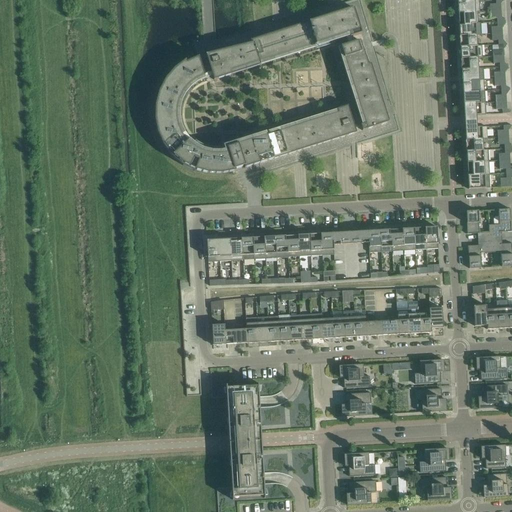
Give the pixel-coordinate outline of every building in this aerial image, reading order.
[(503,0),(495,0),(496,4),(490,4),(490,11),(501,11),(501,4),(503,0)] [(479,1),(458,2),(458,13),(480,12),(479,1)] [(206,54),(211,73),(202,77),(227,148),(235,169),(244,166),(245,168),(356,133),(362,131),(389,122),(368,65),(360,41),(363,39),(362,34),(353,8),(223,49),(223,50),(206,54)] [(501,11),(490,11),(491,18),(497,18),(497,22),(506,22),(502,17),(501,11)] [(480,12),(458,13),(459,25),(478,23),(478,12),(480,12)] [(506,22),(497,22),(497,27),(491,27),(492,34),(503,33),(502,27),(506,22)] [(478,23),(459,25),(460,36),(477,35),(476,24),(478,24),(478,23)] [(503,40),(503,33),(492,34),(492,41),(498,40),(499,45),(507,45),(503,40)] [(477,35),(460,36),(460,47),(482,46),(477,46),(477,35)] [(507,45),(499,45),(499,50),(493,50),(493,57),(504,56),(504,50),(507,45)] [(482,46),(460,47),(461,59),(483,57),(482,46)] [(504,56),(493,57),(493,64),(500,63),(500,68),(508,67),(504,63),(504,56)] [(234,171),(235,171),(236,171),(235,169),(244,166),(245,168),(356,133),(348,106),(336,109),(338,113),(231,146),(227,148),(229,152),(220,154),(211,154),(202,152),(194,147),(187,142),(182,134),(178,126),(176,117),(177,108),(179,99),(183,91),(189,85),(196,79),(202,77),(204,76),(205,75),(199,57),(198,57),(187,62),(186,60),(185,61),(174,68),(174,69),(165,79),(165,80),(159,91),(158,92),(155,104),(155,106),(155,118),(155,119),(157,132),(158,133),(163,145),(164,146),(171,156),(172,157),(182,165),(183,166),(194,172),(195,172),(196,170),(208,173),(222,174),(234,171)] [(483,58),(483,57),(461,59),(462,70),(483,69),(483,68),(478,69),(478,58),(483,58)] [(508,67),(500,68),(500,72),(494,73),(494,80),(505,79),(505,72),(508,67)] [(484,80),(483,69),(462,70),(462,81),(484,80)] [(506,86),(505,79),(494,80),(495,86),(501,86),(501,91),(510,90),(506,86)] [(485,92),(484,80),(462,81),(463,93),(485,92)] [(510,90),(501,91),(501,95),(495,96),(496,102),(507,102),(506,95),(510,90)] [(485,92),(463,93),(463,104),(485,103),(485,92)] [(507,109),(507,102),(496,102),(496,110),(502,109),(502,114),(511,113),(507,109)] [(485,103),(463,104),(464,116),(476,115),(481,115),(480,104),(485,103)] [(476,115),(464,116),(465,122),(465,128),(477,128),(477,122),(476,115)] [(498,138),(509,138),(508,130),(511,125),(503,126),(503,131),(497,131),(498,138)] [(487,127),(477,128),(465,128),(466,140),(483,139),(487,139),(487,127)] [(509,138),(498,138),(498,145),(504,145),(505,149),(511,148),(511,147),(509,144),(509,138)] [(483,150),(483,139),(466,140),(466,152),(488,150),(483,150)] [(511,148),(505,149),(505,154),(499,154),(499,161),(510,160),(510,154),(511,150),(511,148)] [(488,150),(466,152),(467,163),(489,162),(488,150)] [(511,170),(511,169),(510,160),(499,161),(499,170),(506,170),(506,174),(511,173),(511,170)] [(489,162),(467,163),(468,176),(489,175),(489,162)] [(511,173),(506,174),(506,178),(500,179),(501,188),(511,187),(511,178),(511,176),(511,173)] [(489,175),(468,176),(468,190),(485,189),(485,175),(489,175)] [(490,239),(502,238),(501,232),(511,232),(510,209),(498,210),(499,225),(489,225),(490,239)] [(490,239),(489,225),(488,225),(489,232),(479,233),(478,211),(466,212),(467,234),(478,234),(478,240),(490,239)] [(437,227),(425,228),(426,250),(438,249),(437,227)] [(426,250),(425,228),(414,229),(415,250),(426,250)] [(404,251),(402,229),(389,230),(390,238),(392,238),(392,252),(404,251)] [(415,250),(414,229),(402,229),(404,251),(415,250)] [(389,230),(380,231),(381,252),(381,247),(392,247),(392,252),(392,238),(390,238),(389,230)] [(368,231),(356,232),(350,232),(351,244),(369,243),(368,231)] [(381,252),(380,231),(368,231),(369,243),(369,253),(381,252)] [(350,232),(345,233),(332,233),(333,245),(334,245),(351,244),(350,232)] [(332,233),(321,234),(322,256),(334,255),(334,245),(333,245),(332,233)] [(321,234),(310,235),(311,256),(322,256),(321,234)] [(299,257),(298,235),(285,236),(285,244),(287,244),(288,258),(299,257)] [(311,256),(310,235),(298,235),(299,257),(311,256)] [(285,236),(275,237),(277,258),(288,258),(287,244),(285,244),(285,236)] [(265,259),(264,237),(253,238),(254,260),(265,259)] [(275,237),(264,237),(265,259),(277,258),(275,237)] [(254,260),(253,238),(241,239),(243,260),(243,256),(253,255),(253,260),(254,260)] [(502,238),(490,239),(491,253),(501,252),(502,267),(511,266),(511,243),(502,244),(502,238)] [(230,239),(219,240),(220,262),(231,261),(230,239)] [(241,239),(230,239),(231,261),(243,260),(241,239)] [(490,239),(478,240),(478,246),(468,246),(469,269),(481,268),(481,254),(491,253),(490,239)] [(220,262),(219,240),(207,241),(208,262),(220,262)] [(335,270),(323,271),(324,282),(328,282),(328,277),(330,276),(331,281),(336,281),(335,270)] [(310,278),(309,271),(300,272),(301,283),(312,283),(312,278),(310,278)] [(473,294),(485,294),(485,291),(485,285),(472,287),(473,294)] [(441,296),(441,289),(429,289),(429,294),(429,297),(441,296)] [(223,301),(211,303),(211,311),(224,310),(223,301)] [(507,301),(496,301),(496,309),(507,308),(508,308),(507,301)] [(486,326),(485,306),(474,306),(475,327),(486,326)] [(486,306),(485,306),(486,326),(487,326),(487,330),(497,329),(496,309),(486,310),(486,306)] [(431,309),(432,329),(443,328),(442,308),(431,309)] [(507,308),(496,309),(497,329),(509,328),(507,308)] [(429,313),(420,313),(421,333),(431,333),(431,329),(432,329),(431,309),(429,309),(429,313)] [(421,333),(420,313),(408,314),(410,334),(421,333)] [(408,314),(397,315),(397,321),(398,335),(410,334),(408,314)] [(356,337),(355,317),(344,318),(345,338),(356,337)] [(367,337),(366,323),(366,317),(355,317),(356,337),(367,337)] [(258,343),(257,318),(246,319),(246,329),(247,344),(258,343)] [(257,318),(258,343),(269,342),(268,322),(257,323),(257,318)] [(334,338),(333,318),(322,319),(323,339),(334,338)] [(345,338),(344,318),(333,318),(334,338),(345,338)] [(322,319),(311,320),(312,340),(323,339),(322,319)] [(301,340),(300,320),(289,321),(291,341),(301,340)] [(311,320),(300,320),(301,340),(312,340),(311,320)] [(289,321),(279,322),(280,342),(291,341),(289,321)] [(382,336),(382,321),(377,322),(366,323),(367,337),(382,336)] [(398,335),(397,321),(382,321),(382,336),(398,335)] [(279,322),(268,322),(269,342),(280,342),(279,322)] [(227,331),(227,330),(225,331),(225,325),(212,325),(213,345),(228,345),(228,344),(226,344),(225,331),(227,331)] [(246,329),(235,330),(236,344),(247,344),(246,329)] [(236,344),(235,330),(231,330),(227,330),(227,331),(225,331),(226,344),(228,344),(228,345),(231,344),(236,344)] [(506,369),(500,369),(500,357),(476,359),(477,370),(480,370),(481,381),(507,379),(506,369)] [(443,360),(420,362),(420,373),(414,374),(415,384),(441,383),(440,372),(444,372),(443,360)] [(340,378),(344,378),(344,388),(370,387),(369,376),(363,377),(363,365),(339,366),(340,378)] [(227,385),(226,385),(226,388),(226,397),(226,398),(228,419),(228,423),(228,425),(228,427),(228,430),(229,434),(229,435),(229,436),(229,440),(229,446),(229,449),(229,450),(229,451),(230,455),(230,458),(230,460),(230,461),(230,466),(232,488),(232,498),(232,500),(233,500),(233,498),(264,496),(264,498),(265,498),(265,496),(264,487),(264,485),(264,473),(263,458),(263,456),(263,455),(262,451),(262,449),(262,448),(262,447),(262,444),(262,438),(261,435),(261,433),(261,432),(261,431),(261,426),(261,425),(261,423),(260,408),(259,397),(258,386),(258,383),(257,383),(257,386),(227,388),(227,385)] [(502,408),(502,396),(508,396),(507,385),(481,387),(482,397),(478,398),(479,409),(502,408)] [(422,401),(423,412),(446,411),(445,400),(442,400),(441,389),(415,390),(416,401),(422,401)] [(371,403),(370,393),(344,394),(345,405),(341,405),(342,417),(366,415),(365,404),(371,403)] [(485,458),(486,469),(506,468),(505,446),(481,447),(482,458),(485,458)] [(448,449),(425,450),(425,462),(419,462),(420,473),(446,471),(445,461),(449,460),(448,449)] [(344,455),(345,466),(349,466),(349,477),(375,476),(375,465),(369,465),(368,454),(344,455)] [(484,498),(508,496),(506,474),(486,475),(487,486),(483,486),(484,498)] [(446,477),(420,479),(421,489),(427,489),(428,501),(451,499),(451,488),(447,488),(446,477)] [(376,492),(375,481),(350,483),(350,494),(347,494),(347,505),(371,504),(370,492),(376,492)]
